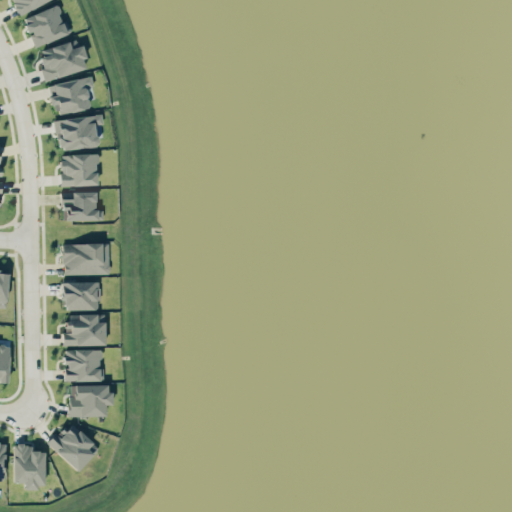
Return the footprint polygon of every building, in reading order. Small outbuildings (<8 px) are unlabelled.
[(50,0),(11,0),(17,14),(50,0)] [(33,46),(70,32),(66,20),(63,22),(56,4),(21,18),(27,34),(28,33),(33,46)] [(73,45),(72,41),(37,48),(44,78),(87,69),(81,43),(73,45)] [(59,114),(89,107),(87,99),(94,98),(90,75),(46,84),(50,105),(56,103),(59,114)] [(96,146),(95,137),(101,137),(100,126),(102,126),(101,114),(54,119),(58,149),(96,146)] [(97,185),(96,153),(59,154),(60,186),(97,185)] [(62,220),(102,220),(102,209),(95,209),(94,191),(61,191),(62,220)] [(62,274),(108,273),(107,242),(61,243),(62,274)] [(62,309),(97,309),(98,281),(62,281),(62,309)] [(103,345),(103,314),(66,314),(66,332),(61,332),(61,345),(103,345)] [(0,381),(7,382),(9,344),(0,344),(0,381)] [(100,380),(100,349),(63,349),(63,363),(64,363),(64,380),(100,380)] [(104,415),(104,404),(109,404),(109,384),(73,384),(74,396),(67,396),(67,416),(104,415)] [(47,443),(76,471),(98,448),(69,421),(47,443)] [(12,482),(23,482),(23,487),(44,487),(43,450),(26,451),(26,443),(12,443),(12,482)]
